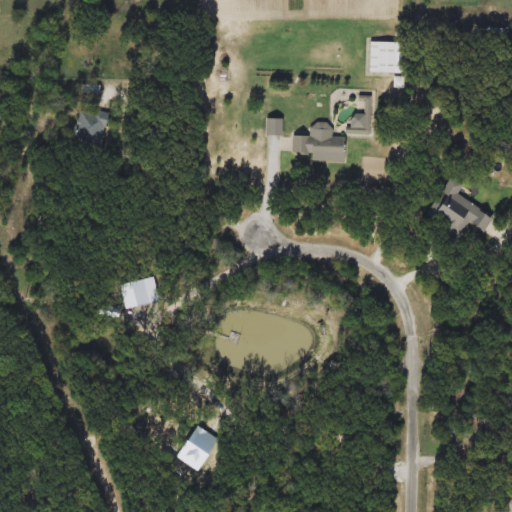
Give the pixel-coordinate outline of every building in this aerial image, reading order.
[(359,93),(373,94),(372,134),(346,133),(346,126),(351,126),(351,120),(355,114),(364,114),(365,100),(359,100),(359,93)] [(104,147),(79,147),(79,110),(104,110),(104,147)] [(270,114),(282,114),(282,128),(269,128),(270,114)] [(342,161),(293,159),(294,137),(309,137),(310,124),(330,125),(330,137),(343,137),(342,161)] [(460,187),(455,194),(490,219),(481,233),(467,224),(457,239),(424,215),(449,179),(460,187)]
